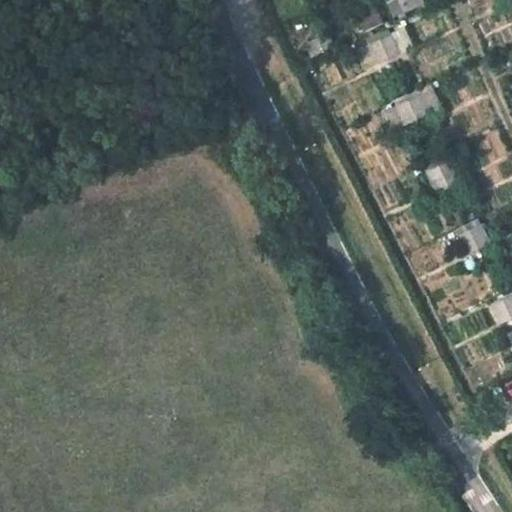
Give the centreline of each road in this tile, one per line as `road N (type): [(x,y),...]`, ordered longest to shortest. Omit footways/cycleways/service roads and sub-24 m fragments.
road 1 (tertiary): [(497,511),(319,221),(215,0)]
road 2 (unknown): [(511,125),(458,6)]
